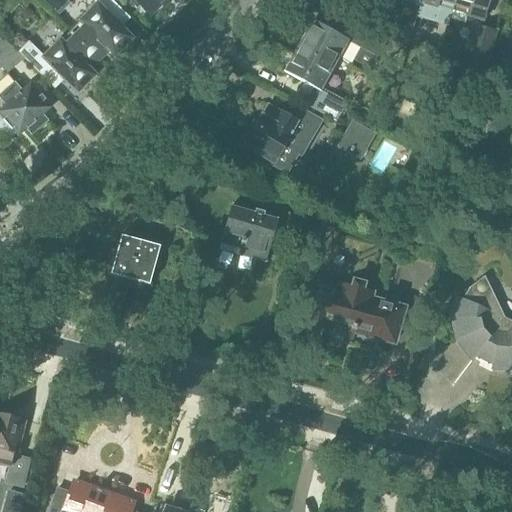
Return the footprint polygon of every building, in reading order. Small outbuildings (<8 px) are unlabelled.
[(87,0),(95,8),(69,34),(98,62),(107,52),(113,57),(130,41),(113,23),(122,14),(108,0),(87,0)] [(130,0),(148,17),(164,0),(170,0),(130,0)] [(391,18),(396,0),(377,0),(374,13),(391,18)] [(450,12),(453,0),(419,0),(419,2),(417,8),(418,10),(433,14),(435,7),(450,12)] [(453,0),(450,12),(482,21),(488,0),(453,0)] [(417,8),(400,3),(389,42),(408,47),(419,10),(417,10),(417,8)] [(314,23),(296,57),(310,65),(319,49),(351,66),(360,50),(377,59),(386,42),(360,28),(352,43),(348,41),(348,42),(314,23)] [(487,69),(498,31),(478,25),(467,64),(487,69)] [(28,44),(18,54),(17,55),(23,61),(49,87),(59,77),(76,94),(93,77),(88,72),(98,62),(69,34),(43,59),(28,44)] [(17,55),(18,54),(5,40),(3,42),(0,38),(0,67),(6,75),(23,61),(17,55)] [(511,42),(508,42),(498,77),(511,81),(511,42)] [(296,57),(293,55),(283,72),(317,91),(309,107),(337,123),(346,105),(318,90),(336,58),(351,66),(319,49),(310,65),(296,57)] [(8,112),(0,118),(0,130),(9,140),(22,128),(24,129),(31,137),(48,122),(43,117),(51,109),(30,85),(22,93),(15,84),(0,97),(0,101),(8,110),(8,112)] [(296,155),(299,157),(319,123),(300,112),(294,123),(267,108),(256,126),(254,125),(245,140),(247,141),(240,154),(265,168),(271,167),(271,166),(281,172),(287,171),(296,155)] [(355,125),(346,141),(353,146),(350,152),(352,153),(354,149),(363,154),(373,135),(355,125)] [(232,208),(224,234),(219,252),(265,265),(278,221),(267,218),(264,217),(265,214),(256,211),(255,215),(232,208)] [(270,208),(267,218),(278,221),(287,224),(290,214),(270,208)] [(492,222),(477,226),(482,246),(497,242),(492,222)] [(121,238),(112,274),(148,285),(159,247),(121,238)] [(312,285),(300,326),(335,335),(337,325),(369,334),(368,336),(369,339),(393,346),(403,310),(366,300),(368,294),(363,293),(366,282),(352,279),(349,289),(342,287),(340,293),(312,285)] [(511,325),(503,321),(493,301),(492,299),(490,297),(488,297),(486,296),(484,296),(482,297),(481,298),(479,300),(468,290),(461,302),(455,299),(451,322),(456,343),(471,362),(475,357),(490,365),(489,370),(508,371),(509,377),(511,376),(511,325)] [(0,415),(0,465),(8,468),(4,484),(23,489),(31,459),(14,455),(23,421),(0,415)] [(56,489),(50,507),(51,507),(62,511),(63,511),(65,511),(130,511),(131,511),(134,503),(101,492),(102,490),(98,488),(97,490),(75,482),(70,494),(57,489),(56,489)]
